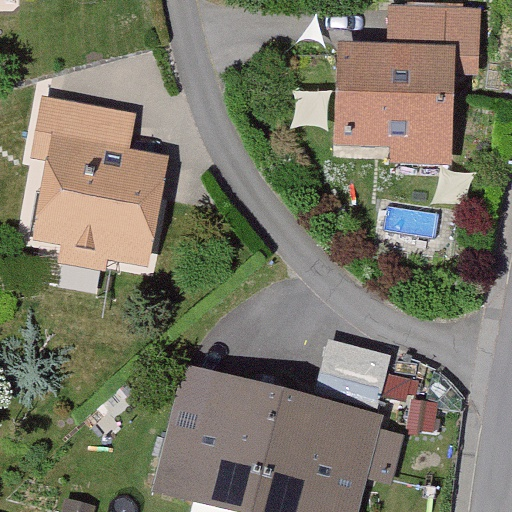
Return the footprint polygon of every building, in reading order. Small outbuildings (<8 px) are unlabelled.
[(386,0),(385,40),(332,39),(328,145),(388,147),(388,162),(451,164),(454,75),(479,76),(481,0),(386,0)] [(42,156),(26,242),(60,248),(56,271),(105,280),(108,263),(144,270),(164,162),(121,154),(128,115),(35,98),(25,153),(42,156)] [(314,388),(376,405),(390,352),(328,335),(314,388)] [(158,429),(142,493),(216,511),(353,511),(377,419),(204,375),(188,437),(158,429)] [(435,434),(439,404),(412,400),(408,431),(435,434)]
